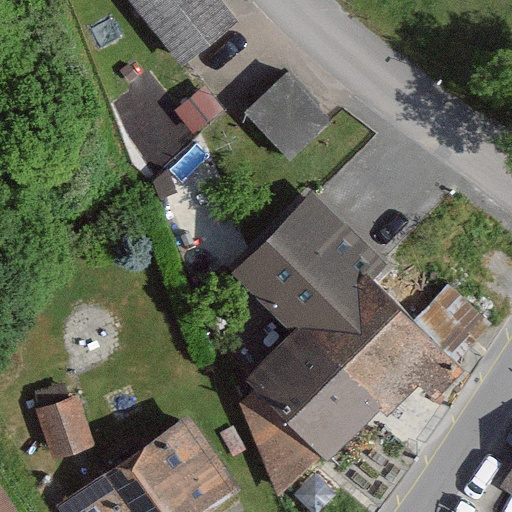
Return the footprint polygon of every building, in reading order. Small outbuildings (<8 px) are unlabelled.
[(213,0),(131,0),(181,65),(233,25),(213,0)] [(247,100),(293,149),(334,110),(289,61),(247,100)] [(293,202),(231,270),(286,321),(231,381),(318,460),(399,371),(427,396),(463,357),(293,202)] [(80,394),(39,406),(54,458),(95,446),(80,394)] [(190,410),(51,487),(65,511),(200,511),(236,492),(190,410)] [(19,511),(0,478),(0,511),(19,511)]
